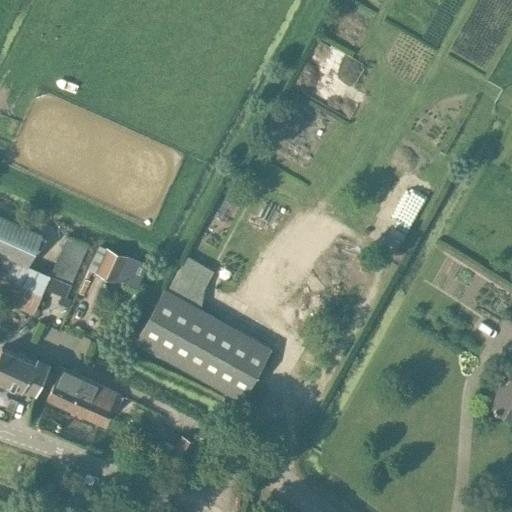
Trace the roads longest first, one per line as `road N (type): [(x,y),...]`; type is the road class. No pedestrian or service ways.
road 1 (residential): [(326,511),(195,422),(0,327)]
road 2 (secondary): [(187,511),(0,432)]
